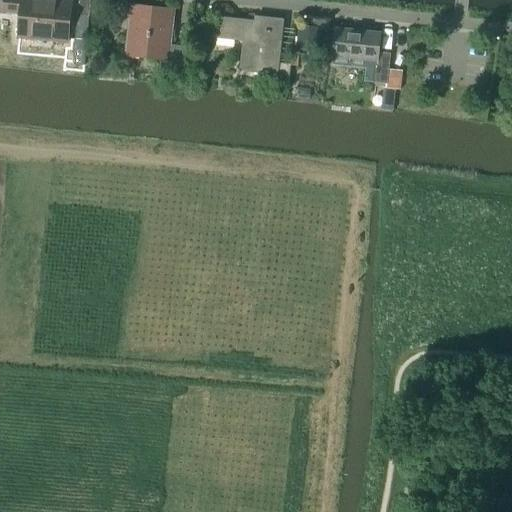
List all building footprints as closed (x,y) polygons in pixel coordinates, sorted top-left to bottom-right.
[(19,40),(66,44),(70,0),(67,0),(0,0),(0,14),(21,17),(19,40)] [(131,7),(126,55),(169,60),(167,74),(184,76),(187,47),(170,45),(174,11),(131,7)] [(284,20),(267,18),(266,23),(218,18),(216,39),(242,42),(239,72),(276,76),(275,83),(288,84),(290,64),(279,63),(284,20)] [(300,27),(297,47),(316,49),(318,29),(300,27)] [(330,56),(374,61),(377,61),(375,83),(385,84),(389,56),(377,54),(379,34),(333,29),(330,56)] [(66,48),(65,61),(65,64),(85,66),(87,41),(75,39),(74,49),(66,48)] [(511,45),(502,44),(501,56),(509,57),(511,54),(511,45)]
